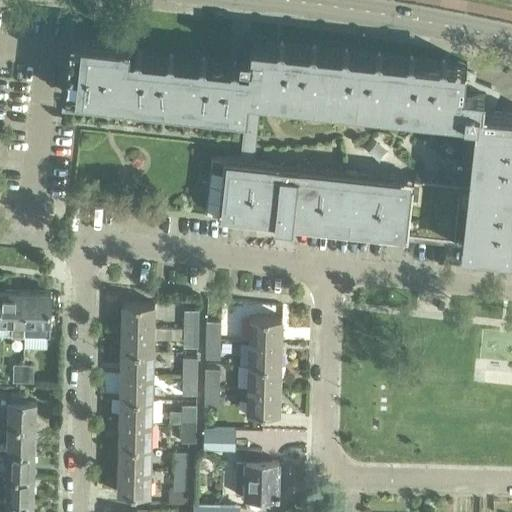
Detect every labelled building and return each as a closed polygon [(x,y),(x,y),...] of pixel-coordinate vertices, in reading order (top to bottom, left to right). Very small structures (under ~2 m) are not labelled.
[(247,113),(248,113),(261,115),(264,91),(262,71),(123,56),(124,47),(72,41),(66,94),(247,113)] [(263,59),(262,71),(264,91),(480,114),(490,113),(496,97),(492,87),(473,80),(475,73),(465,69),(264,47),(263,59)] [(213,157),(207,212),(276,220),(276,223),(294,225),(295,222),(456,241),(462,186),(256,162),(261,115),(248,113),(242,160),(213,157)] [(465,243),(509,248),(511,218),(511,115),(490,113),(480,114),(465,243)] [(25,334),(26,290),(2,290),(1,322),(1,325),(12,325),(12,334),(25,334)] [(51,290),(26,290),(25,334),(25,335),(51,335),(51,290)] [(123,326),(154,327),(155,326),(155,303),(123,302),(123,326)] [(184,310),(184,328),(199,328),(199,310),(184,310)] [(250,341),(282,342),(283,318),(251,317),(250,341)] [(206,339),(220,340),(220,321),(206,320),(206,339)] [(154,327),(123,326),(122,350),(154,351),(154,338),(171,339),(172,327),(155,326),(154,327)] [(199,328),(184,328),(183,347),(198,348),(199,328)] [(220,340),(206,339),(206,358),(220,358),(220,340)] [(249,365),(281,366),(282,342),(250,341),(249,365)] [(154,351),(122,350),(121,374),(153,375),(154,351)] [(182,376),(197,376),(198,357),(183,356),(182,376)] [(24,381),(24,363),(14,363),(14,380),(24,381)] [(34,364),(24,363),(24,381),(34,381),(34,364)] [(281,366),(249,365),(248,389),(280,390),(281,366)] [(205,367),(205,386),(219,386),(220,368),(205,367)] [(153,375),(121,374),(121,398),(153,399),(153,375)] [(197,394),(197,376),(182,376),(182,393),(197,394)] [(219,386),(205,386),(204,404),(219,405),(219,386)] [(280,414),(280,390),(248,389),(248,413),(280,414)] [(9,427),(36,428),(37,401),(26,401),(26,393),(10,393),(10,400),(9,400),(9,427)] [(153,399),(121,398),(120,422),(152,423),(153,399)] [(182,404),(181,422),(196,423),(197,404),(182,404)] [(152,423),(120,422),(119,446),(151,446),(152,423)] [(196,423),(181,422),(181,441),(196,442),(196,423)] [(234,448),(234,427),(204,426),(203,447),(234,448)] [(8,451),(35,452),(36,428),(9,427),(8,451)] [(151,446),(119,446),(119,469),(151,470),(151,446)] [(35,452),(8,451),(0,450),(0,474),(35,476),(35,452)] [(174,451),(174,470),(189,470),(189,451),(174,451)] [(279,462),(246,461),(236,460),(235,494),(278,495),(279,462)] [(151,470),(119,469),(118,493),(150,494),(151,470)] [(189,470),(174,470),(173,488),(188,489),(189,470)] [(6,500),(34,501),(35,476),(0,474),(0,486),(7,487),(6,500)] [(33,511),(34,501),(6,500),(6,511),(0,510),(0,511),(33,511)]
